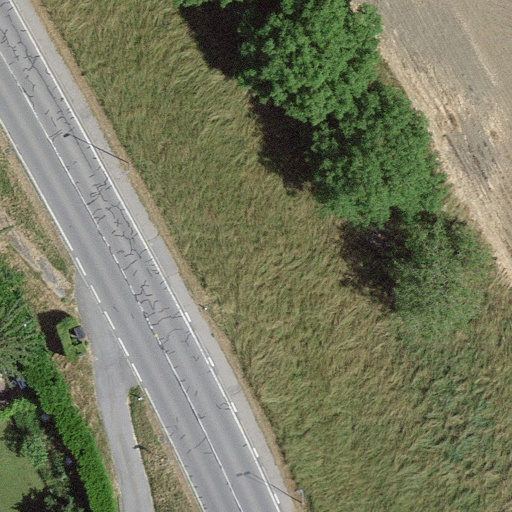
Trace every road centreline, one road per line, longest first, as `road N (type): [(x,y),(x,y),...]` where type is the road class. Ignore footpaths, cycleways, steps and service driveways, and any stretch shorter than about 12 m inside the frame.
road 1 (tertiary): [(234,511),(110,267)]
road 2 (residential): [(131,511),(104,389),(110,267)]
road 3 (tertiary): [(110,267),(0,70)]
